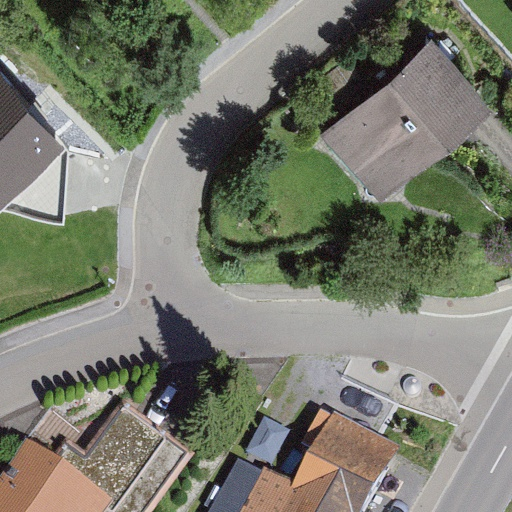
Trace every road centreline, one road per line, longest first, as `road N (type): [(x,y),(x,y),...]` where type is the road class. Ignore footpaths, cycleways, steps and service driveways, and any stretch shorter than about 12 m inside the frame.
road 1 (residential): [(347,0),(206,128),(177,186),(165,250),(176,335)]
road 2 (residential): [(176,335),(368,334),(461,348),(511,371)]
road 3 (residential): [(0,390),(176,335)]
